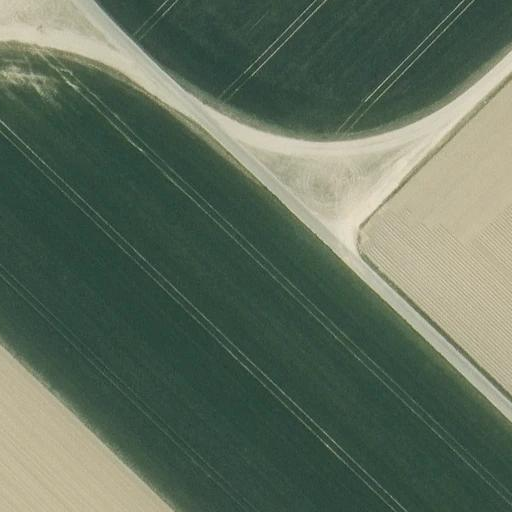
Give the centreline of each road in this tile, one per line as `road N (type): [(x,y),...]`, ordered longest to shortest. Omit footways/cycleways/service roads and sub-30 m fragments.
road 1 (unclassified): [(511,415),(82,0)]
road 2 (track): [(511,66),(332,243)]
